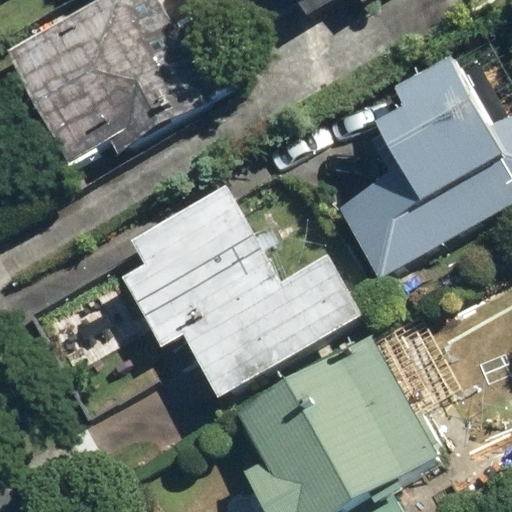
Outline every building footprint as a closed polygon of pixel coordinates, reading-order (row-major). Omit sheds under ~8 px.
[(196,30),(171,43),(148,0),(132,0),(6,67),(67,182),(108,160),(114,172),(236,105),(196,30)] [(191,0),(227,63),(342,0),(353,0),(366,20),(399,0),(191,0)] [(387,192),(335,220),(377,298),(511,225),(511,136),(486,151),(446,77),(392,106),(409,137),(369,158),(387,192)] [(126,256),(141,283),(119,295),(159,367),(180,356),(196,385),(197,385),(219,424),(365,345),(326,275),(284,298),(230,199),(126,256)] [(241,486),(255,511),(392,511),(442,485),(373,360),(240,432),(263,474),(241,486)]
